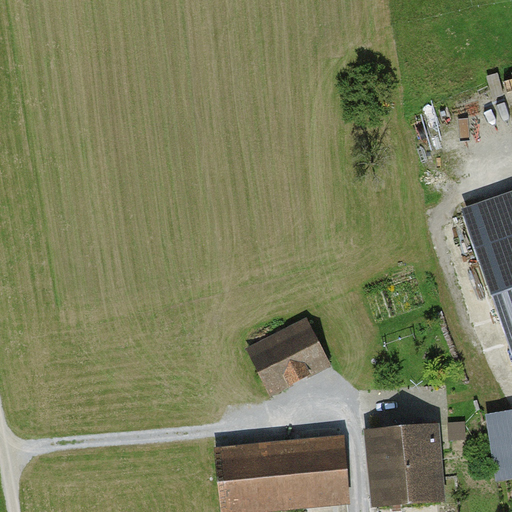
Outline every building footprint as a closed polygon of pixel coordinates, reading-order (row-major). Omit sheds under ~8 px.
[(511,199),(468,215),(511,345),(511,199)] [(310,321),(248,351),(271,399),(333,369),(310,321)] [(511,413),(489,416),(496,481),(511,479),(511,413)] [(445,426),(367,434),(375,510),(452,503),(445,426)] [(350,439),(220,451),(225,511),(317,511),(357,508),(350,439)]
